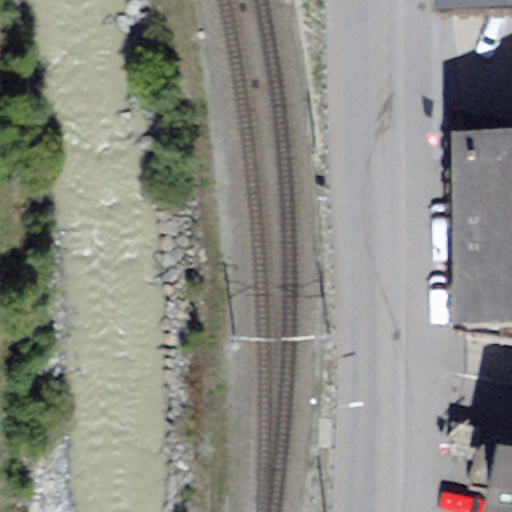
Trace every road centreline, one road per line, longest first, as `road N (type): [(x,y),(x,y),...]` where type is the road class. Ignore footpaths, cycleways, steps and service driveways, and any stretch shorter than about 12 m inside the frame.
road 1 (unclassified): [(358,0),(361,511)]
road 2 (unknown): [(360,343),(511,371)]
